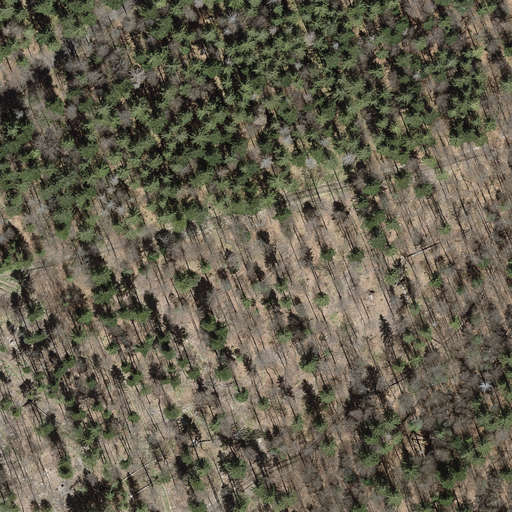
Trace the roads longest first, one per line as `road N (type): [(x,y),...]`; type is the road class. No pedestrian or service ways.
road 1 (track): [(511,133),(326,193),(0,279)]
road 2 (tertiary): [(126,0),(0,105)]
